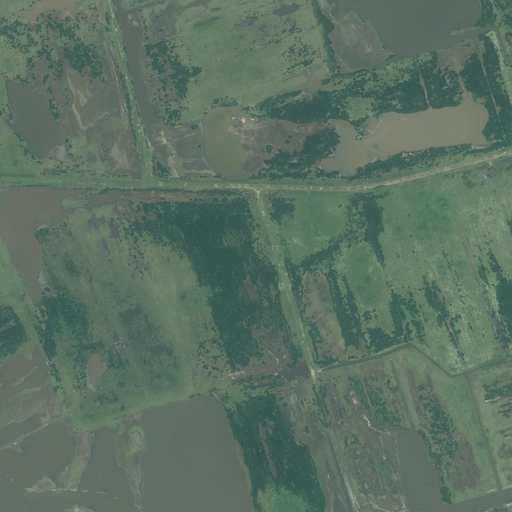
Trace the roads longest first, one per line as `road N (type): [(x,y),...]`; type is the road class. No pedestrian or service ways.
road 1 (track): [(0,178),(347,188),(511,150)]
road 2 (track): [(151,182),(109,0)]
